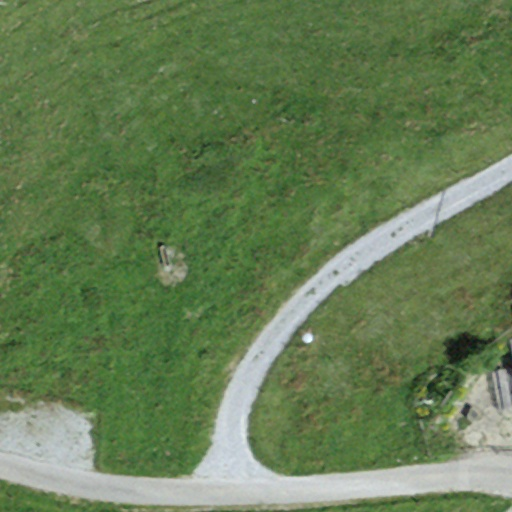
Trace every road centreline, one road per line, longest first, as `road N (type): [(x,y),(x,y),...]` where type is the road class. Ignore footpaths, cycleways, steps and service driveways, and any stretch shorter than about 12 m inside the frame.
road 1 (unclassified): [(511,477),(264,493),(129,490),(0,464)]
road 2 (track): [(264,493),(236,449),(233,423),(264,353),(355,256),(511,170)]
